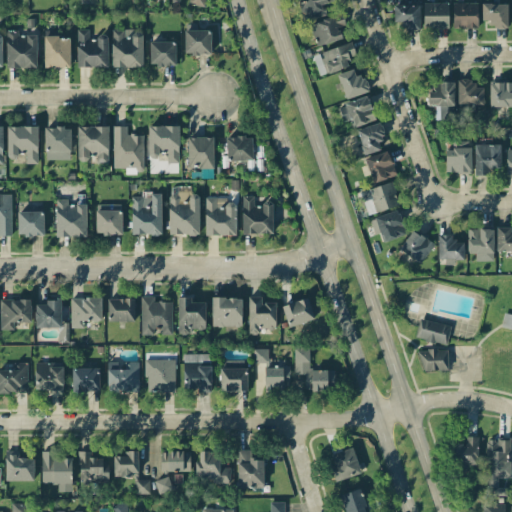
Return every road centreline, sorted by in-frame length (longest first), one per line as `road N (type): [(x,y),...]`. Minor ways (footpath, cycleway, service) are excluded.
road 1 (secondary): [(234,0),(407,511)]
road 2 (secondary): [(440,511),(267,0)]
road 3 (residential): [(0,422),(346,419),(461,397),(511,406)]
road 4 (residential): [(0,269),(262,267),(348,244)]
road 5 (residential): [(0,96),(215,95)]
road 6 (residential): [(434,203),(365,0)]
road 7 (residential): [(387,62),(511,53)]
